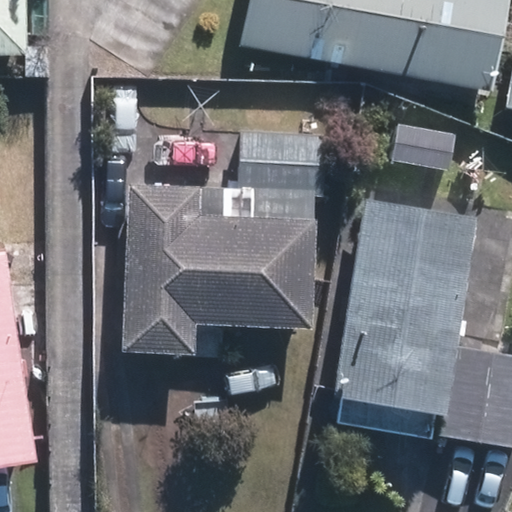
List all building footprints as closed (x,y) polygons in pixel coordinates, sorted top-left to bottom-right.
[(0,0),(0,56),(30,55),(28,0),(0,0)] [(508,0),(242,0),(235,42),(492,88),(508,0)] [(395,121),(391,153),(455,162),(459,131),(395,121)] [(308,334),(321,140),(233,134),(230,192),(127,185),(115,351),(189,357),(191,326),(308,334)] [(364,194),(332,418),(511,442),(511,352),(460,345),(480,211),(364,194)] [(10,246),(0,246),(0,464),(36,461),(10,246)]
